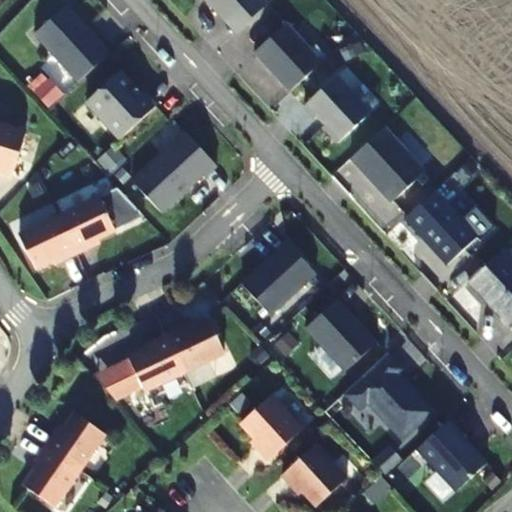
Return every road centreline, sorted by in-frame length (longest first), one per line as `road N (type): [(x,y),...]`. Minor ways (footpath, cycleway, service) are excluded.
road 1 (residential): [(282,164),(511,412)]
road 2 (residential): [(34,345),(184,261),(282,164)]
road 3 (residential): [(130,0),(282,164)]
